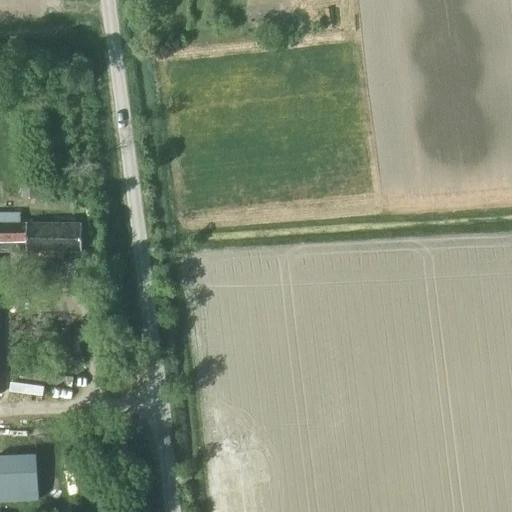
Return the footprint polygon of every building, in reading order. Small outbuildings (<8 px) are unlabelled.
[(325,9),(326,23),(334,23),(332,8),(325,9)] [(38,198),(37,180),(21,180),(22,199),(38,198)] [(1,252),(82,252),(81,223),(0,223),(0,393),(2,394),(1,252)] [(86,333),(73,332),(72,355),(84,356),(86,333)] [(11,385),(45,390),(47,379),(12,374),(11,385)] [(0,455),(0,502),(39,500),(36,454),(0,455)]
